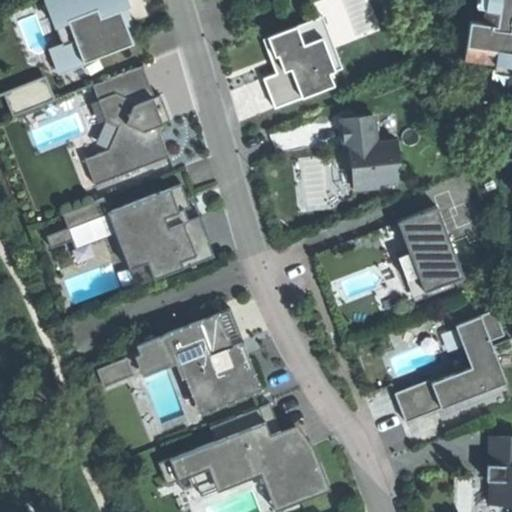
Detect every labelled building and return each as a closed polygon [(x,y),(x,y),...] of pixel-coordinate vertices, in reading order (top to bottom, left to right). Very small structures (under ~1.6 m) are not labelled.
[(126,0),(45,0),(62,45),(71,68),(133,44),(126,25),(120,11),(126,9),(128,4),(126,0)] [(511,0),(486,0),(485,9),(496,11),(494,25),(483,24),(469,22),(463,60),(511,66),(511,0)] [(483,24),(494,25),(496,11),(485,9),(483,24)] [(322,16),(315,19),(327,51),(334,49),(322,16)] [(315,19),(262,39),(270,59),(277,56),(283,70),(276,73),(263,78),(274,108),(334,85),(329,73),(342,68),(334,49),(327,51),(315,19)] [(62,45),(50,49),(52,54),(59,72),(71,68),(62,45)] [(283,70),(277,56),(270,59),(273,65),(276,73),(283,70)] [(94,185),(168,157),(157,126),(162,124),(161,119),(156,117),(152,107),(154,102),(153,99),(154,98),(154,97),(142,66),(92,85),(106,121),(118,126),(108,150),(84,159),(94,185)] [(3,87),(8,109),(49,98),(43,76),(3,87)] [(162,124),(169,121),(165,108),(159,95),(154,97),(154,98),(153,99),(154,102),(152,107),(156,117),(161,119),(162,124)] [(373,115),(341,119),(344,148),(349,147),(351,162),(354,189),(378,186),(377,182),(397,180),(395,162),(399,161),(397,141),(376,143),(373,115)] [(67,228),(46,236),(50,248),(73,239),(69,229),(85,222),(87,225),(92,223),(91,220),(108,214),(129,268),(146,261),(153,280),(214,256),(209,243),(210,243),(199,216),(182,222),(180,217),(178,212),(190,208),(181,184),(109,211),(103,198),(62,214),(67,228)] [(436,206),(397,221),(405,242),(409,252),(397,257),(406,281),(418,276),(424,292),(463,276),(436,206)] [(69,276),(77,299),(123,283),(115,260),(69,276)] [(230,308),(142,343),(149,360),(174,350),(182,368),(191,373),(197,387),(210,382),(217,400),(254,386),(244,360),(236,357),(234,352),(232,348),(244,343),(230,308)] [(429,379),(394,393),(400,409),(405,422),(506,382),(489,340),(503,335),(494,310),(454,325),(470,367),(430,382),(429,379)] [(125,358),(96,369),(103,385),(131,373),(125,358)] [(210,382),(197,387),(204,405),(217,400),(210,382)] [(270,403),(209,426),(215,440),(158,462),(166,485),(187,476),(210,467),(218,487),(267,468),(282,508),(322,492),(312,467),(318,465),(310,447),(308,448),(304,439),(295,443),(293,437),(290,429),(281,433),(270,403)] [(511,437),(490,437),(489,465),(486,465),(486,472),(486,481),(490,481),(489,504),(511,504),(511,437)] [(318,465),(312,467),(322,492),(330,489),(320,464),(318,465)] [(210,467),(187,476),(191,487),(196,485),(199,494),(218,487),(210,467)]
